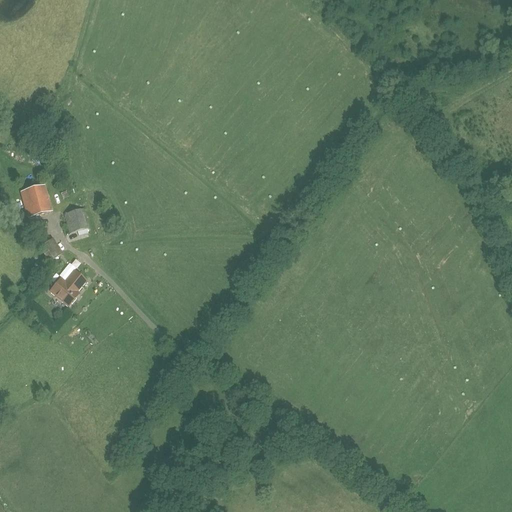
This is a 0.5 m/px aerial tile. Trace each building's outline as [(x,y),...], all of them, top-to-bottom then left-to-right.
[(52,212),(44,186),(20,192),(28,219),(52,212)] [(60,194),(62,200),(68,198),(66,192),(60,194)] [(89,229),(83,210),(64,215),(69,234),(89,229)] [(38,248),(49,263),(63,254),(52,239),(38,248)] [(60,280),(50,292),(68,307),(79,295),(76,293),(85,281),(74,272),(65,283),(60,280)]
